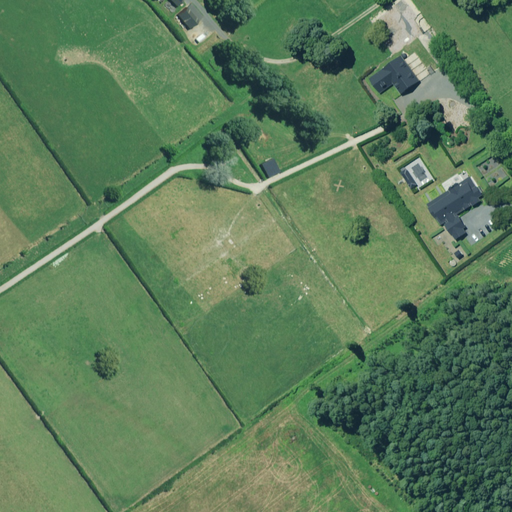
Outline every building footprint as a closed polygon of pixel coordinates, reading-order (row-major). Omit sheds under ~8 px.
[(203,17),(191,4),(177,15),(189,29),(203,17)] [(421,82),(403,56),(371,79),(382,94),(396,84),(403,94),(421,82)] [(81,67),(76,71),(81,78),(86,74),(81,67)] [(411,168),(402,173),(411,189),(420,185),(411,168)] [(484,195),(471,176),(428,205),(442,226),(446,224),(457,241),(468,234),(465,228),(467,226),(460,215),(482,201),(480,198),(484,195)]
